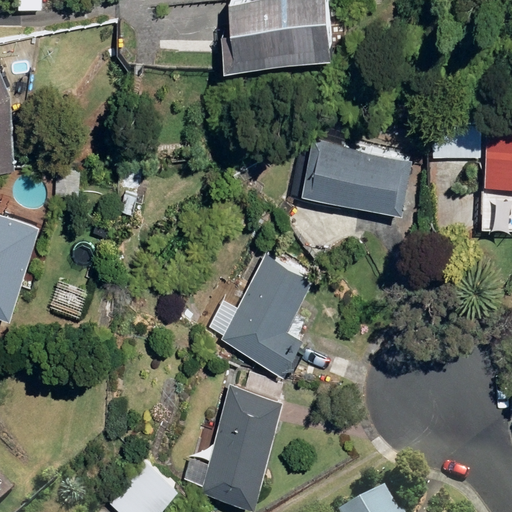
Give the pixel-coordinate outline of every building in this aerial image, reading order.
[(16,0),(15,8),(39,10),(39,0),(16,0)] [(215,30),(222,65),(328,50),(320,0),(229,0),(220,2),(224,29),(215,30)] [(0,167),(11,167),(9,93),(0,74),(0,167)] [(434,102),(434,149),(479,149),(480,101),(434,102)] [(345,141),(348,127),(325,122),(321,136),(313,134),(309,151),(303,150),(298,169),(304,171),(300,192),(399,212),(411,156),(345,141)] [(485,184),(511,183),(511,123),(486,122),(485,184)] [(227,162),(238,182),(267,166),(256,147),(227,162)] [(89,165),(61,163),(58,195),(86,197),(89,165)] [(116,209),(131,213),(135,196),(121,192),(116,209)] [(0,316),(6,318),(36,223),(0,211),(0,316)] [(218,340),(282,372),(300,336),(286,328),(311,278),(261,253),(218,340)] [(90,288),(63,282),(58,305),(85,311),(90,288)] [(278,395),(282,381),(250,372),(245,387),(229,382),(198,491),(250,506),(282,396),(278,395)] [(99,497),(118,511),(141,511),(166,479),(131,454),(99,497)] [(391,511),(380,492),(345,511),(391,511)]
